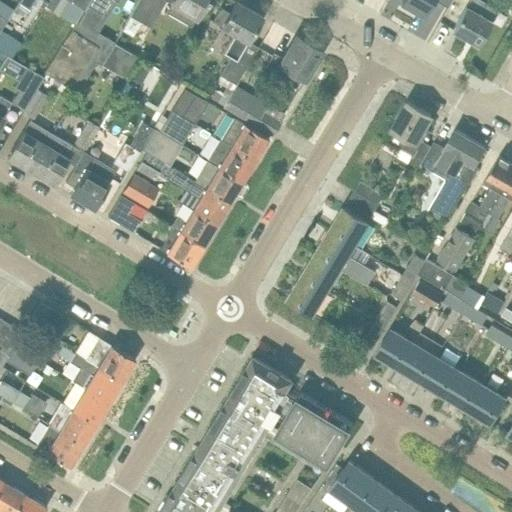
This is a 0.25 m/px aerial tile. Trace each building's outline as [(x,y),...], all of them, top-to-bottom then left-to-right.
[(23,0),(22,2),(18,9),(28,14),(36,0),(23,0)] [(89,0),(50,0),(47,7),(74,23),(75,22),(85,8),(89,0)] [(89,0),(85,8),(75,22),(74,23),(75,24),(47,72),(78,90),(95,60),(97,60),(100,62),(113,40),(93,28),(112,6),(115,0),(89,0)] [(146,24),(159,0),(138,0),(130,15),(146,24)] [(166,0),(172,3),(167,12),(191,25),(206,1),(208,2),(208,0),(166,0)] [(402,0),(402,1),(423,14),(431,0),(435,0),(447,6),(450,0),(402,0)] [(481,0),(469,0),(466,6),(453,29),(478,43),(491,21),(490,20),(497,9),(481,0)] [(230,12),(220,7),(212,20),(235,33),(222,56),(228,60),(220,74),(237,84),(258,47),(248,41),(262,16),(236,1),(230,12)] [(0,30),(0,49),(11,57),(21,43),(0,30)] [(321,50),(297,36),(284,58),(273,51),(266,64),(277,70),(274,75),(298,89),(304,77),(305,78),(321,50)] [(130,50),(115,41),(102,64),(126,78),(134,65),(139,56),(130,51),(130,50)] [(43,76),(26,66),(14,87),(30,97),(43,76)] [(184,87),(172,108),(182,114),(195,94),(184,87)] [(263,103),(235,87),(224,105),(234,111),(255,123),(271,132),(284,112),(264,101),(263,103)] [(48,94),(37,88),(23,111),(33,118),(48,94)] [(0,94),(0,121),(3,116),(12,101),(0,94)] [(432,115),(408,101),(392,128),(385,140),(414,157),(429,130),(425,127),(432,115)] [(170,136),(180,119),(169,113),(160,129),(170,136)] [(268,137),(234,116),(221,138),(219,137),(255,159),(268,137)] [(23,129),(17,139),(7,156),(30,170),(53,132),(31,119),(24,130),(23,129)] [(87,119),(84,125),(74,142),(85,148),(98,126),(87,119)] [(142,121),(136,133),(146,139),(153,128),(142,121)] [(170,136),(154,126),(153,128),(146,139),(144,144),(158,152),(168,136),(170,137),(170,136)] [(485,145),(455,128),(445,146),(434,140),(421,163),(447,177),(429,207),(447,217),(465,188),(479,167),(474,164),(485,145)] [(75,145),(53,132),(30,170),(53,183),(69,156),(68,156),(75,145)] [(255,159),(219,137),(206,158),(242,180),(255,159)] [(113,169),(110,175),(121,182),(140,150),(125,141),(110,167),(113,169)] [(106,165),(83,151),(73,168),(82,174),(70,194),(94,208),(110,180),(100,175),(106,165)] [(216,223),(229,201),(146,151),(140,161),(167,176),(166,179),(198,197),(192,207),(216,223)] [(511,171),(511,161),(499,154),(484,180),(492,185),(480,206),(489,212),(511,171)] [(242,180),(206,158),(194,178),(169,164),(204,186),(229,201),(242,180)] [(511,171),(489,212),(498,217),(511,196),(511,171)] [(134,173),(123,191),(149,206),(159,188),(134,173)] [(376,189),(360,180),(355,189),(354,189),(347,201),(385,224),(397,204),(385,197),(385,198),(374,191),(376,189)] [(121,194),(118,199),(108,216),(134,231),(141,219),(128,212),(134,202),(121,194)] [(481,226),(489,212),(472,201),(438,259),(455,269),(481,226)] [(344,206),(330,229),(354,244),(368,221),(344,206)] [(216,223),(192,207),(179,229),(204,244),(216,223)] [(489,212),(481,226),(490,231),(498,217),(489,212)] [(173,225),(170,230),(160,247),(190,265),(204,244),(179,229),(173,225)] [(511,225),(500,246),(510,252),(511,247),(511,225)] [(354,244),(330,229),(316,252),(367,283),(376,270),(351,255),(349,258),(346,256),(354,244)] [(429,252),(419,246),(403,273),(413,280),(417,273),(420,274),(421,273),(417,271),(426,258),(429,252)] [(367,283),(316,252),(302,275),(326,290),(340,267),(367,284),(367,283)] [(451,272),(426,258),(417,271),(421,273),(442,286),(451,272)] [(413,280),(403,273),(391,293),(402,299),(413,280)] [(326,290),(302,275),(288,298),(312,313),(326,290)] [(443,292),(420,279),(412,293),(435,306),(443,292)] [(469,302),(449,290),(443,301),(463,313),(469,302)] [(487,292),(480,304),(487,308),(494,296),(487,292)] [(397,305),(387,300),(375,320),(385,325),(397,305)] [(53,308),(41,301),(27,323),(63,344),(70,332),(46,319),(53,308)] [(488,314),(469,302),(463,313),(482,324),(488,314)] [(2,319),(0,321),(0,349),(8,355),(23,331),(2,319)] [(385,325),(375,320),(362,341),(372,346),(385,325)] [(511,335),(491,323),(485,333),(505,345),(511,335)] [(391,328),(377,351),(399,365),(413,341),(391,328)] [(135,358),(98,336),(85,358),(97,365),(122,380),(135,358)] [(436,356),(414,342),(399,365),(422,379),(436,356)] [(0,368),(8,355),(0,349),(0,368)] [(97,365),(85,358),(74,351),(69,360),(78,365),(71,378),(75,380),(84,386),(87,388),(109,401),(122,380),(97,365)] [(199,446),(159,511),(211,511),(241,462),(237,459),(240,455),(244,458),(292,378),(254,355),(206,434),(210,437),(203,448),(199,446)] [(459,369),(436,356),(422,379),(445,393),(459,369)] [(482,383),(459,369),(445,393),(468,407),(482,383)] [(0,380),(0,393),(23,407),(29,396),(1,379),(0,380)] [(505,397),(482,383),(468,407),(491,421),(505,397)] [(109,401),(84,386),(72,407),(61,401),(96,422),(109,401)] [(352,421),(302,391),(276,432),(327,462),(352,421)] [(0,393),(0,398),(2,395),(23,407),(0,393)] [(96,422),(61,401),(48,422),(83,444),(96,422)] [(83,444),(48,422),(35,444),(70,465),(83,444)] [(349,459),(344,467),(331,485),(351,500),(370,474),(349,459)] [(373,511),(390,489),(370,474),(351,500),(366,511),(373,511)] [(291,476),(275,511),(277,511),(296,511),(310,484),(291,476)] [(12,511),(25,492),(3,479),(0,484),(0,510),(3,511),(12,511)] [(404,511),(410,504),(390,489),(373,511),(404,511)] [(42,511),(46,505),(25,492),(12,511),(42,511)]
